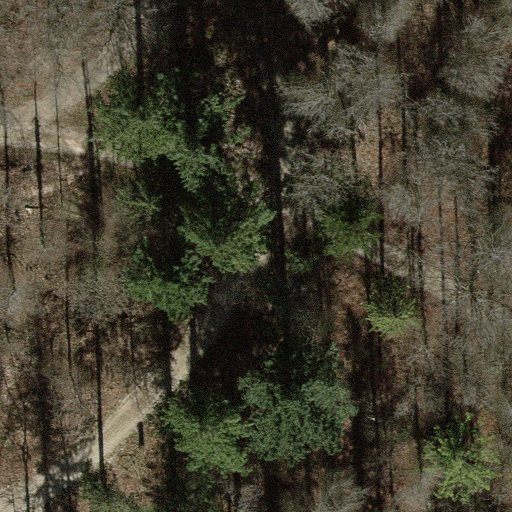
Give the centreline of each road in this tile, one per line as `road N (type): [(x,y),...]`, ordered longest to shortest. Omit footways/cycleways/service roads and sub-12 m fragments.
road 1 (track): [(297,204),(276,24),(5,141)]
road 2 (track): [(5,511),(33,501),(145,414),(243,298),(297,204)]
road 3 (track): [(297,204),(5,141)]
road 4 (track): [(511,328),(297,204)]
road 5 (track): [(5,141),(122,56),(154,0)]
